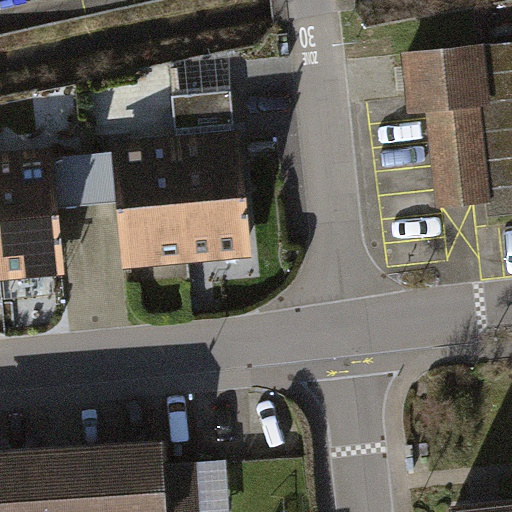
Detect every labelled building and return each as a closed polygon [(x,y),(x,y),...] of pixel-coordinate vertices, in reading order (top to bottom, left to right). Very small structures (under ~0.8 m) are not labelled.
[(511,37),(401,48),(405,82),(407,110),(426,108),(436,204),(486,200),(487,214),(511,211),(511,37)] [(242,141),(119,149),(127,260),(250,252),(242,141)] [(59,162),(0,167),(0,283),(69,277),(59,162)] [(177,511),(174,447),(0,454),(0,511),(177,511)] [(511,511),(511,479),(449,486),(451,511),(511,511)]
